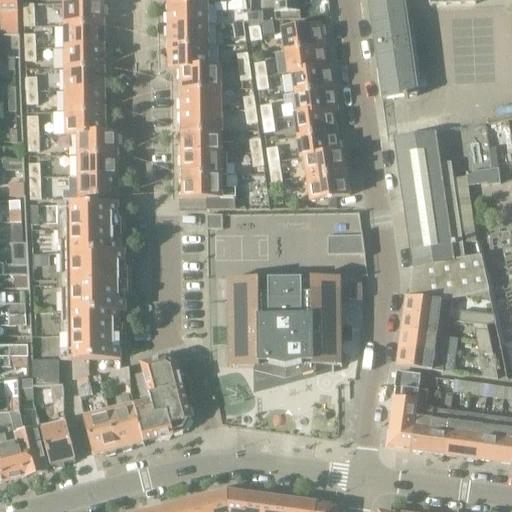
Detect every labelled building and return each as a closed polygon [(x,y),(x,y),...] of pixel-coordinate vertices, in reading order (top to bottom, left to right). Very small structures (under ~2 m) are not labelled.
[(0,0),(0,12),(0,13),(18,12),(17,0),(0,0)] [(191,0),(192,4),(207,4),(207,5),(228,5),(228,11),(242,11),(242,1),(228,1),(227,0),(191,0)] [(299,0),(274,0),(275,13),(300,13),(300,6),(299,0)] [(416,97),(402,0),(368,0),(383,102),(416,97)] [(207,26),(207,5),(207,4),(192,4),(167,4),(167,26),(207,26)] [(64,6),(64,28),(103,27),(103,5),(64,6)] [(34,28),(33,6),(22,6),(23,28),(34,28)] [(247,12),(249,29),(251,29),(259,28),(259,24),(261,24),(261,11),(247,12)] [(1,37),(10,37),(18,37),(19,37),(18,12),(0,13),(1,37)] [(300,13),(275,13),(276,22),(300,21),(300,13)] [(243,25),(232,26),(234,40),(245,38),(243,25)] [(281,31),(284,53),(324,47),(320,25),(281,31)] [(167,26),(168,48),(208,47),(207,26),(167,26)] [(64,28),(64,49),(104,49),(103,27),(64,28)] [(249,29),(251,43),(261,41),(259,28),(251,29),(249,29)] [(35,50),(34,36),(23,37),(24,50),(35,50)] [(168,70),(180,70),(208,69),(208,68),(218,68),(217,48),(208,48),(208,47),(168,48),(168,70)] [(287,75),(291,74),(327,69),(327,68),(324,47),(284,53),(287,75)] [(64,49),(64,71),(104,70),(104,49),(64,49)] [(24,50),(24,63),(35,63),(35,50),(24,50)] [(236,56),(238,69),(249,68),(247,55),(236,56)] [(266,77),(264,64),(254,65),(256,79),(266,77)] [(291,74),(294,95),(334,89),(331,67),(327,68),(327,69),(291,74)] [(180,70),(180,91),(220,90),(220,68),(218,68),(208,68),(208,69),(180,70)] [(251,81),(249,68),(238,69),(240,83),(251,81)] [(104,92),(104,70),(64,71),(64,92),(104,92)] [(266,77),(256,79),(258,92),(268,90),(266,77)] [(25,80),(25,93),(36,93),(36,79),(25,80)] [(294,95),(297,116),(333,112),(337,111),(334,89),(294,95)] [(221,112),(220,90),(180,91),(181,112),(221,112)] [(104,92),(64,92),(65,114),(105,114),(104,92)] [(36,93),(25,93),(26,107),(37,106),(36,93)] [(243,99),(245,113),(255,111),(253,98),(243,99)] [(272,120),(270,107),(260,108),(262,121),(272,120)] [(255,111),(245,113),(246,126),(257,124),(255,111)] [(221,112),(181,112),(181,134),(221,134),(221,112)] [(293,116),(296,138),(336,133),(333,112),(297,116),(293,116)] [(105,114),(65,114),(65,136),(77,136),(77,135),(105,135),(105,134),(105,114)] [(26,119),(27,136),(38,136),(37,118),(26,119)] [(272,120),(262,121),(264,135),(274,133),(272,120)] [(336,133),(296,138),(300,160),(303,160),(303,159),(339,153),(336,133)] [(77,135),(77,136),(77,157),(117,157),(117,134),(105,134),(105,135),(77,135)] [(234,134),(221,134),(181,134),(181,156),(221,155),(221,144),(234,144),(234,134)] [(413,268),(409,299),(440,303),(452,300),(487,293),(480,255),(465,257),(461,234),(465,234),(466,244),(475,243),(466,178),(453,180),(451,162),(438,164),(434,135),(394,141),(413,268)] [(39,153),(38,136),(27,136),(27,154),(39,153)] [(249,142),(251,156),(261,154),(259,141),(249,142)] [(266,151),(268,164),(278,163),(277,149),(266,151)] [(303,159),(303,160),(306,181),(346,175),(343,153),(339,153),(303,159)] [(261,154),(251,156),(253,169),(263,167),(261,154)] [(221,155),(181,156),(181,177),(221,177),(221,165),(234,165),(234,155),(221,155)] [(77,157),(77,179),(117,178),(117,157),(77,157)] [(0,172),(24,172),(24,159),(0,159),(0,172)] [(282,189),(278,163),(268,164),(272,190),(282,189)] [(28,181),(40,180),(39,166),(28,166),(28,181)] [(486,172),(483,172),(473,174),(466,175),(468,185),(487,182),(488,187),(500,185),(500,184),(498,170),(486,172)] [(346,175),(306,181),(310,203),(349,197),(346,175)] [(222,189),(221,177),(181,177),(182,200),(206,199),(206,211),(235,211),(235,189),(222,189)] [(117,178),(77,179),(78,201),(118,200),(117,178)] [(40,180),(28,181),(29,202),(40,201),(40,180)] [(24,184),(15,184),(9,184),(9,198),(24,198),(24,184)] [(8,202),(9,223),(21,222),(20,202),(8,202)] [(118,254),(118,206),(60,207),(62,362),(120,361),(119,314),(125,314),(125,297),(130,297),(131,297),(131,270),(129,270),(125,270),(124,254),(118,254)] [(222,231),(222,216),(206,216),(206,231),(222,231)] [(10,245),(12,245),(22,244),(21,222),(9,223),(10,245)] [(12,266),(16,267),(27,266),(26,244),(22,244),(12,245),(12,266)] [(27,289),(27,277),(12,277),(13,289),(27,289)] [(258,284),(258,280),(228,281),(229,369),(256,369),(256,392),(315,376),(315,368),(341,367),(340,279),(310,279),(310,283),(301,283),(301,280),(267,280),(267,284),(258,284)] [(361,301),(361,285),(348,285),(349,301),(361,301)] [(407,298),(404,315),(449,321),(452,300),(440,303),(409,299),(407,298)] [(0,317),(25,317),(25,306),(0,306),(0,317)] [(486,325),(493,323),(492,315),(460,310),(458,321),(486,325)] [(404,315),(402,332),(447,338),(449,321),(404,315)] [(25,317),(0,317),(0,326),(25,326),(25,317)] [(473,329),(476,342),(489,343),(487,330),(473,329)] [(402,332),(400,348),(444,354),(447,338),(402,332)] [(489,343),(476,342),(479,352),(491,353),(489,343)] [(0,359),(26,360),(26,348),(0,348),(0,359)] [(442,373),(444,354),(400,348),(397,367),(442,373)] [(26,360),(0,359),(0,369),(26,369),(26,360)] [(142,405),(133,407),(143,444),(156,440),(161,443),(169,441),(172,436),(173,436),(173,435),(183,432),(190,421),(191,421),(186,401),(188,401),(182,376),(179,376),(176,365),(166,359),(141,366),(144,378),(135,381),(142,405)] [(466,366),(465,373),(482,375),(497,378),(495,366),(493,362),(483,360),(482,368),(466,366)] [(31,362),(32,375),(59,375),(58,362),(31,362)] [(128,369),(116,372),(119,382),(129,380),(128,369)] [(420,377),(397,374),(389,432),(391,432),(388,447),(410,450),(410,452),(420,377)] [(32,375),(32,382),(32,388),(50,387),(59,387),(59,375),(32,375)] [(420,377),(410,452),(427,454),(432,418),(424,417),(429,379),(420,377)] [(448,381),(437,380),(435,391),(446,393),(448,381)] [(32,382),(17,383),(17,397),(33,397),(32,388),(32,382)] [(91,395),(88,382),(76,384),(78,398),(91,395)] [(457,394),(469,396),(470,385),(459,383),(457,394)] [(470,385),(469,396),(480,397),(482,386),(470,385)] [(59,387),(50,387),(51,402),(64,402),(63,387),(59,387)] [(491,399),(503,400),(504,389),(493,387),(491,399)] [(511,390),(504,389),(503,400),(511,401),(511,390)] [(0,415),(9,414),(19,414),(18,397),(0,398),(0,415)] [(132,403),(107,410),(118,450),(143,444),(133,407),(132,403)] [(444,457),(450,410),(433,408),(432,418),(427,454),(444,457)] [(107,410),(82,416),(93,457),(118,450),(107,410)] [(450,410),(444,457),(461,459),(467,413),(450,410)] [(477,461),(484,415),(467,413),(461,459),(477,461)] [(0,424),(11,423),(9,414),(0,415),(0,424)] [(19,414),(9,414),(11,423),(12,427),(22,423),(19,414)] [(500,417),(484,415),(477,461),(494,463),(500,417)] [(511,465),(511,459),(511,418),(500,417),(494,463),(511,465)] [(75,461),(65,421),(39,427),(50,468),(75,461)] [(14,433),(15,441),(25,478),(47,473),(35,428),(14,433)] [(0,434),(0,462),(6,483),(25,478),(15,441),(8,442),(5,433),(0,434)] [(244,511),(247,495),(226,492),(210,496),(214,511),(244,511)] [(264,511),(266,497),(247,495),(244,511),(264,511)] [(195,511),(214,511),(210,496),(192,501),(195,511)] [(264,511),(280,511),(282,500),(266,497),(264,511)] [(296,511),(298,502),(282,500),(280,511),(296,511)] [(177,511),(195,511),(192,501),(176,505),(177,511)] [(314,511),(315,506),(315,504),(298,502),(296,511),(314,511)]
